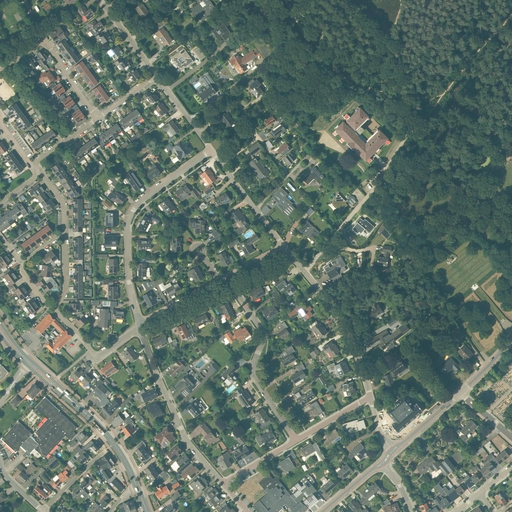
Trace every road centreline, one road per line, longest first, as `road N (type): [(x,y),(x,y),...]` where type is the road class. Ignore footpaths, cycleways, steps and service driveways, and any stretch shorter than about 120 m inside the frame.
road 1 (residential): [(140,326),(127,267),(133,210),(211,150)]
road 2 (residential): [(295,441),(253,377),(262,330),(224,281)]
road 3 (track): [(411,126),(375,188),(304,272)]
road 4 (residential): [(223,483),(186,441),(140,326)]
road 5 (residential): [(370,397),(351,342),(284,248)]
road 6 (track): [(285,0),(348,84),(407,106)]
road 7 (residential): [(284,248),(211,150)]
